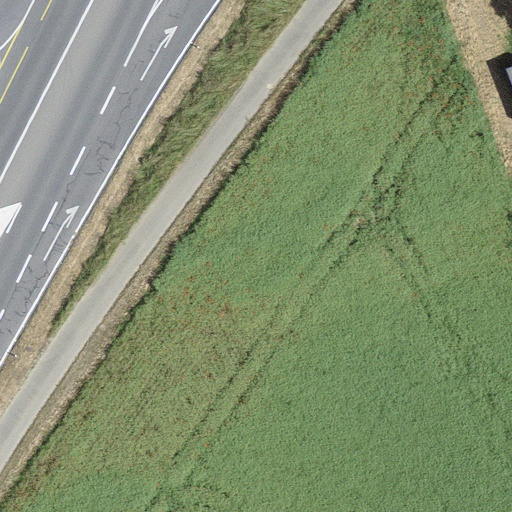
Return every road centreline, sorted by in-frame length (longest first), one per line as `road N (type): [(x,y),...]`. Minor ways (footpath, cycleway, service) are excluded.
road 1 (track): [(325,0),(140,241),(0,446)]
road 2 (primary): [(83,44),(0,212)]
